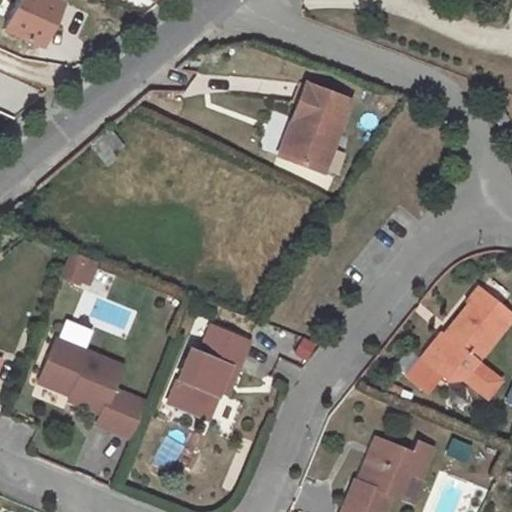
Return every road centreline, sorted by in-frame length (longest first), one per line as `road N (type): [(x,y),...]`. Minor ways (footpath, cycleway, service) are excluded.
road 1 (residential): [(253,511),(309,392),(430,241),(478,215)]
road 2 (residential): [(478,215),(468,115),(447,89),(228,0)]
road 3 (tertiary): [(213,0),(0,176)]
road 4 (residential): [(0,465),(112,511)]
